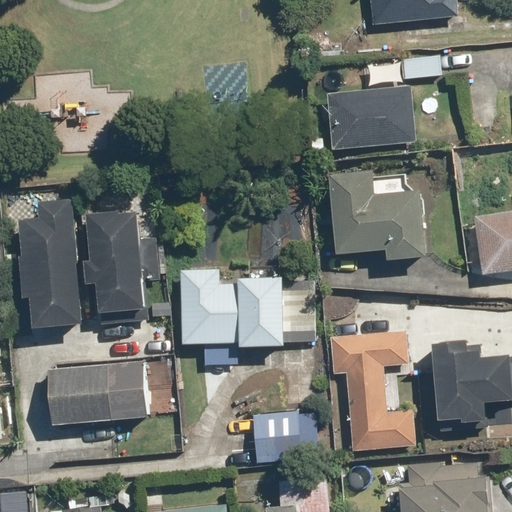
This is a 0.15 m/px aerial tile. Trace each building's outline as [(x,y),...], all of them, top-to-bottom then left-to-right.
[(431,0),(400,0),(402,20),(433,18),(431,0)] [(442,56),(405,60),(407,80),(444,75),(442,56)] [(416,85),(331,93),(336,151),(422,143),(416,85)] [(379,170),(334,174),(342,256),(393,251),(394,262),(434,258),(427,189),(382,194),(379,170)] [(37,291),(40,322),(87,318),(78,196),(41,199),(42,212),(21,214),(27,292),(37,291)] [(511,210),(479,215),(489,276),(511,272),(511,210)] [(133,215),(86,220),(95,307),(142,303),(133,215)] [(222,269),(184,270),(187,342),(247,340),(248,349),(292,347),(290,277),(245,278),(246,283),(223,284),(222,269)] [(146,302),(145,320),(173,321),(173,303),(146,302)] [(398,338),(339,339),(342,449),(401,448),(400,415),(378,415),(377,370),(398,370),(398,338)] [(449,363),(449,347),(419,347),(418,431),(465,432),(466,406),(492,406),(492,363),(449,363)] [(138,361),(58,370),(64,425),(144,417),(138,361)] [(319,408),(255,413),(259,463),(323,458),(319,408)] [(407,467),(407,494),(382,495),(381,511),(464,511),(463,466),(407,467)] [(335,511),(332,477),(282,481),(285,505),(269,507),(269,511),(335,511)] [(0,488),(0,511),(31,511),(29,486),(0,488)]
